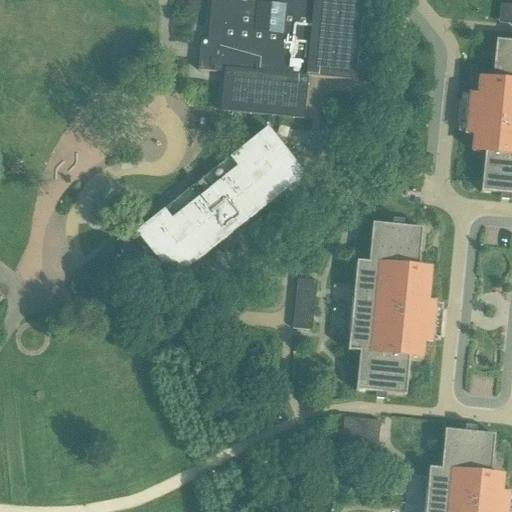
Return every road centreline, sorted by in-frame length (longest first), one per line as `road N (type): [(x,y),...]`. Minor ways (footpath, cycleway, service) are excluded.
road 1 (residential): [(511,420),(448,414),(470,207)]
road 2 (residential): [(0,344),(30,298),(232,319)]
road 3 (residential): [(470,207),(433,190),(444,46),(408,0)]
